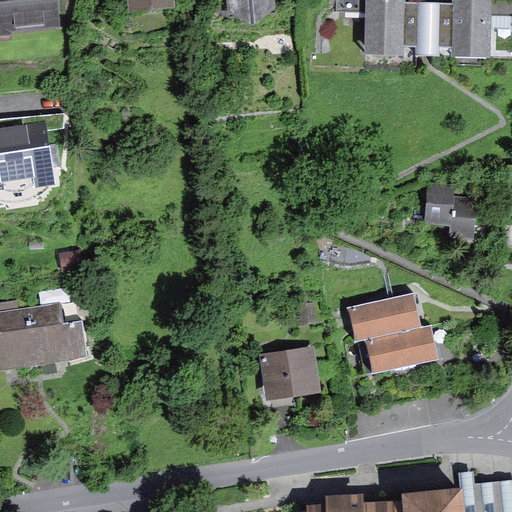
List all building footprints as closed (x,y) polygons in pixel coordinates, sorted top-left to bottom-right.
[(0,0),(0,26),(56,20),(53,0),(0,0)] [(262,0),(232,0),(246,10),(256,10),(262,0)] [(366,47),(428,48),(429,3),(405,3),(404,0),(335,0),(335,12),(366,13),(366,47)] [(511,0),(452,0),(453,4),(429,3),(428,48),(490,50),(490,29),(487,29),(487,16),(511,16),(511,0)] [(0,190),(53,182),(45,131),(65,128),(65,114),(34,116),(36,131),(0,136),(0,190)] [(455,187),(428,184),(424,224),(450,226),(449,237),(473,239),(477,200),(454,197),(455,187)] [(366,339),(421,328),(413,293),(348,307),(355,341),(366,339)] [(28,307),(37,361),(69,356),(68,352),(86,349),(82,320),(63,323),(60,303),(28,307)] [(311,306),(300,307),(302,322),(313,320),(311,306)] [(0,366),(37,361),(28,307),(0,311),(0,331),(0,332),(0,331),(0,366)] [(421,328),(366,339),(373,374),(438,360),(431,326),(421,328)] [(309,351),(265,358),(271,394),(314,387),(309,351)] [(373,374),(350,379),(356,410),(455,390),(448,358),(438,360),(373,374)] [(289,406),(272,409),(276,436),(293,433),(289,406)] [(71,425),(54,428),(59,458),(75,456),(71,425)] [(42,461),(59,458),(54,428),(37,431),(42,461)] [(511,511),(511,481),(461,486),(462,492),(460,492),(460,490),(406,494),(407,503),(360,507),(359,498),(328,501),(329,509),(309,510),(309,511),(511,511)]
